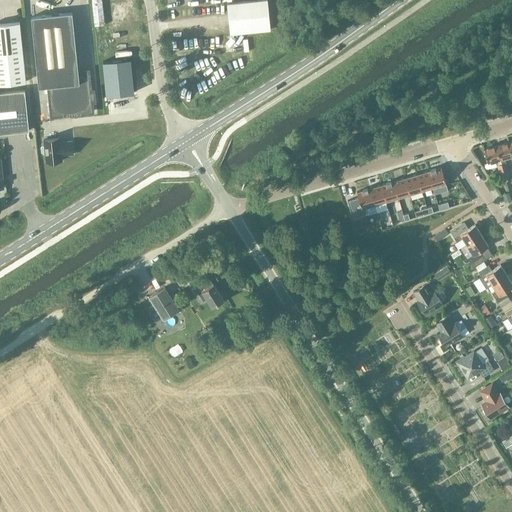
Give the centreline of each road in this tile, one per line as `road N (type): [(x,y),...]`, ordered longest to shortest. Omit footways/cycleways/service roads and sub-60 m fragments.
road 1 (unclassified): [(420,511),(229,209)]
road 2 (unclassified): [(229,209),(0,353)]
road 3 (secondary): [(191,138),(400,0)]
road 4 (residential): [(229,209),(453,142)]
road 5 (secondary): [(0,259),(181,145)]
road 6 (residential): [(511,487),(398,308)]
road 7 (unclassified): [(182,136),(162,96),(149,0)]
